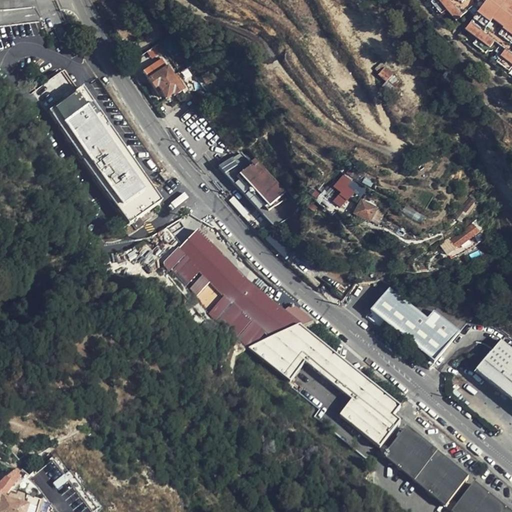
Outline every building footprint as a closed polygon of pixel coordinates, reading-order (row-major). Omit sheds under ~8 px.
[(446,8),(439,0),(430,0),(439,13),(446,8)] [(511,0),(439,0),(446,8),(454,20),(467,11),(474,17),(465,29),(479,39),(491,49),(496,43),(507,50),(502,57),(511,64),(511,0)] [(170,39),(165,41),(175,56),(179,54),(170,39)] [(491,49),(479,39),(474,45),(486,55),(491,49)] [(152,59),(162,53),(157,45),(147,51),(152,59)] [(511,67),(511,64),(502,57),(497,63),(509,72),(511,67)] [(143,72),(154,88),(157,93),(161,91),(166,99),(173,94),(174,96),(183,91),(173,75),(162,59),(143,72)] [(380,75),(387,84),(394,78),(385,70),(380,75)] [(90,93),(86,88),(81,92),(66,71),(40,90),(134,222),(167,200),(90,93)] [(394,78),(387,84),(393,91),(400,85),(394,78)] [(287,193),(256,157),(251,162),(241,150),(225,163),(266,211),(287,193)] [(348,199),(354,204),(358,198),(354,193),(353,194),(346,187),(351,181),(344,175),(334,187),(332,186),(325,193),(334,201),(332,203),(339,209),(348,199)] [(468,211),(476,200),(471,196),(470,196),(462,208),(468,211)] [(368,221),(375,207),(361,201),(354,214),(368,221)] [(380,220),(384,214),(378,209),(374,216),(380,220)] [(454,247),(477,230),(475,228),(481,223),(477,218),(449,240),(454,247)] [(254,282),(202,231),(182,250),(233,301),(278,333),(306,323),(254,282)] [(340,300),(349,289),(340,282),(331,293),(340,300)] [(369,309),(432,360),(457,329),(433,310),(428,317),(389,285),(369,309)] [(511,348),(500,338),(474,369),(511,400),(511,348)] [(464,477),(402,426),(400,424),(377,453),(440,505),(464,477)] [(77,511),(96,511),(45,466),(37,475),(77,511)] [(12,474),(5,480),(13,484),(16,486),(20,478),(12,474)] [(0,484),(0,503),(1,504),(0,505),(0,511),(38,511),(42,503),(17,496),(11,487),(13,484),(5,480),(0,484)] [(505,511),(470,483),(447,510),(449,511),(505,511)]
